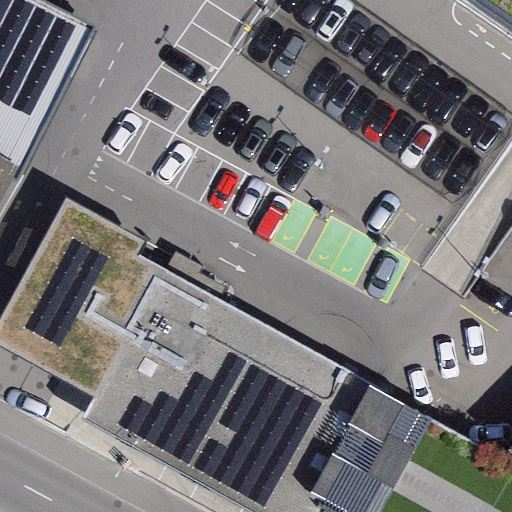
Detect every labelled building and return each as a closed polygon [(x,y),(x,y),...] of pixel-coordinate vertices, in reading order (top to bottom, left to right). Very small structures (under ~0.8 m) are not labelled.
[(99,28),(42,0),(0,0),(0,170),(16,179),(22,181),(99,28)] [(511,0),(442,0),(511,49),(511,0)] [(0,210),(16,179),(0,170),(0,210)] [(0,330),(0,348),(96,402),(85,422),(247,511),(329,511),(392,400),(394,397),(141,257),(148,246),(71,203),(0,330)] [(383,511),(433,423),(392,400),(329,511),(383,511)] [(511,511),(511,464),(511,466),(433,423),(383,511),(511,511)]
